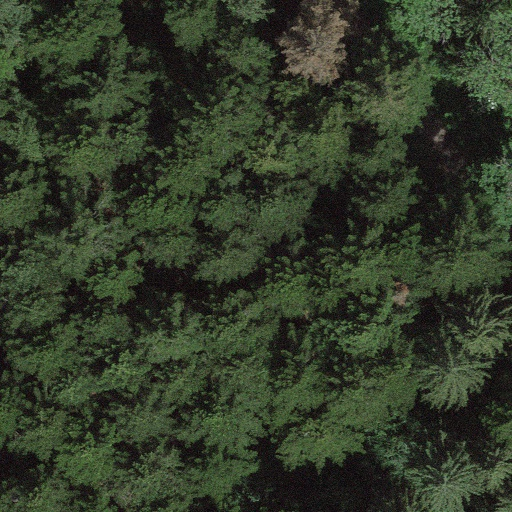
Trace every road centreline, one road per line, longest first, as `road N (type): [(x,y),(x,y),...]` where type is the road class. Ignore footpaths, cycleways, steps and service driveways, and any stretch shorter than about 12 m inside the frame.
road 1 (track): [(511,306),(299,303),(107,482),(98,511)]
road 2 (track): [(511,128),(341,0)]
